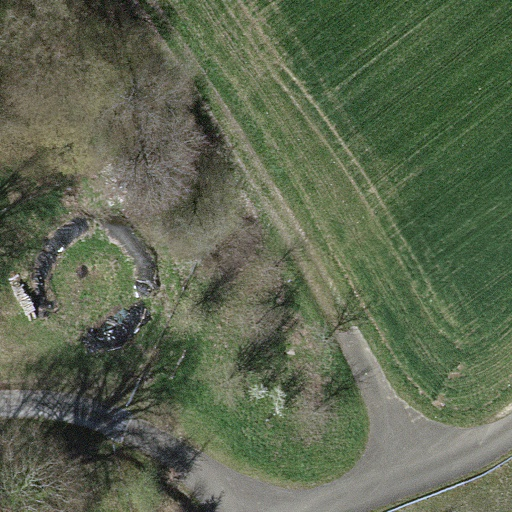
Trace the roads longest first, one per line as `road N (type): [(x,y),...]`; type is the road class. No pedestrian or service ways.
road 1 (track): [(406,478),(330,334),(115,0)]
road 2 (track): [(247,511),(176,456),(124,428),(78,409),(0,403)]
road 3 (track): [(289,511),(406,478),(511,430)]
